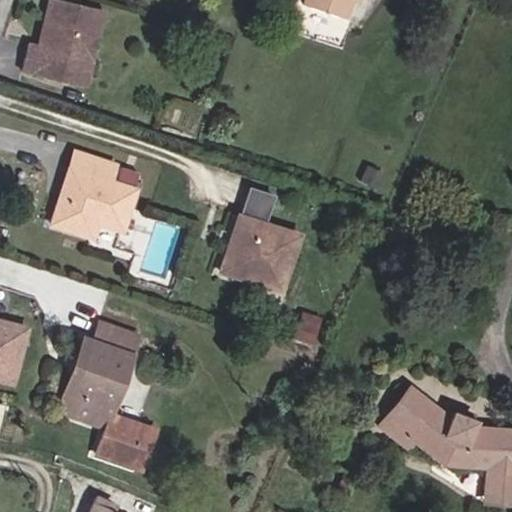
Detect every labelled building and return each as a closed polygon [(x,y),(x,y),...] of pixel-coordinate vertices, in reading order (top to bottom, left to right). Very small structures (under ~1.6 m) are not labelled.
[(85,68),(96,28),(79,23),(85,0),(45,0),(36,36),(26,34),(19,60),(61,71),(64,62),(85,68)] [(96,28),(102,4),(89,0),(85,0),(79,23),(96,28)] [(309,0),(308,5),(343,19),(350,0),(309,0)] [(82,77),(85,68),(64,62),(61,71),(82,77)] [(71,192),(61,189),(53,217),(95,230),(99,216),(122,223),(135,182),(112,174),(116,159),(74,146),(69,164),(78,168),(71,192)] [(78,168),(69,164),(61,189),(71,192),(78,168)] [(284,293),(304,239),(244,218),(225,272),(284,293)] [(0,320),(2,315),(0,314),(0,373),(6,375),(18,332),(0,327),(0,320)] [(21,320),(2,315),(0,320),(0,327),(18,332),(21,320)] [(73,388),(66,410),(106,423),(110,412),(140,334),(104,321),(98,334),(92,333),(71,384),(73,388)] [(71,384),(92,333),(81,330),(51,405),(66,410),(73,388),(71,384)] [(410,451),(430,403),(408,387),(380,426),(410,451)] [(430,403),(410,451),(415,445),(439,464),(483,468),(484,504),(511,505),(511,467),(511,462),(511,460),(511,427),(475,424),(476,420),(451,410),(430,403)] [(143,425),(110,412),(106,423),(96,451),(129,463),(143,425)] [(155,429),(143,425),(129,463),(141,468),(155,429)] [(96,496),(94,503),(117,511),(118,502),(96,496)] [(118,511),(117,511),(94,503),(90,511),(118,511)]
